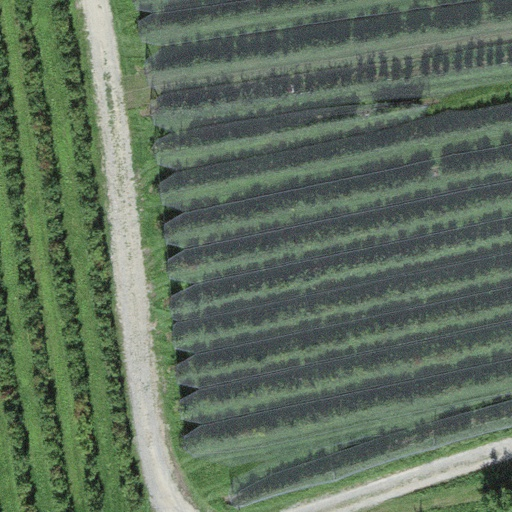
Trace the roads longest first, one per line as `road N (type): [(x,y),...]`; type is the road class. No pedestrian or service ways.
road 1 (track): [(163,511),(148,474),(88,0)]
road 2 (track): [(511,459),(348,511)]
